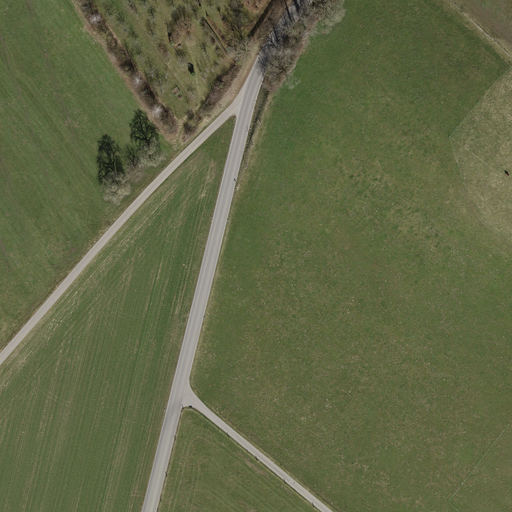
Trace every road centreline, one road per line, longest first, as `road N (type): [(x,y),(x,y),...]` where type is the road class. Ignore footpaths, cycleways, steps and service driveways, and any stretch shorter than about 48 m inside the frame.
road 1 (tertiary): [(180,388),(249,94),(264,56),(305,0)]
road 2 (track): [(249,94),(140,201),(0,362)]
road 3 (unclassified): [(180,388),(327,511)]
road 4 (tertiary): [(150,511),(180,388)]
